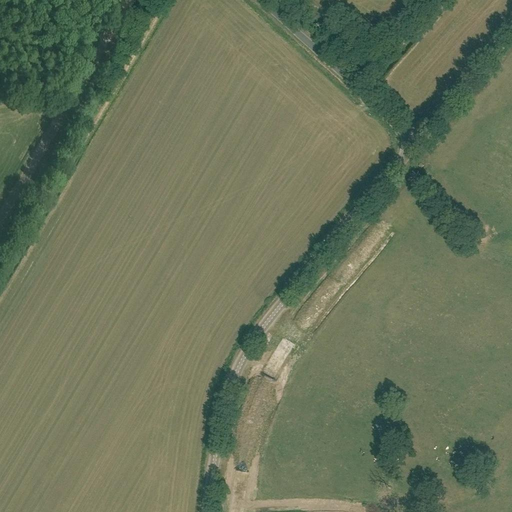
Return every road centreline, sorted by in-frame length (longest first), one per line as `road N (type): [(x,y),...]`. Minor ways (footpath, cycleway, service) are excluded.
road 1 (unclassified): [(208,511),(218,441),(249,353),(417,141)]
road 2 (unclassified): [(130,0),(0,220)]
road 3 (unclassified): [(417,141),(261,0)]
road 4 (unclassified): [(417,141),(511,27)]
